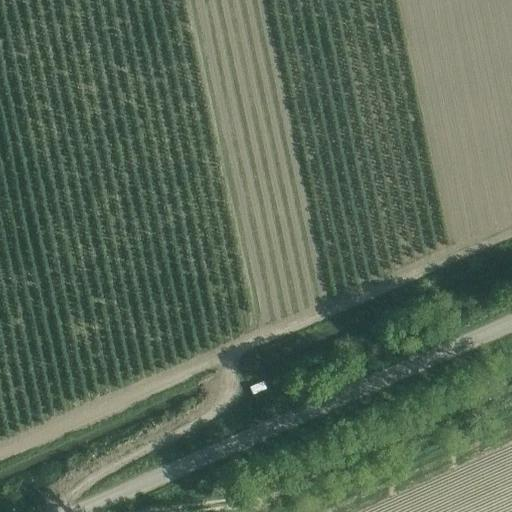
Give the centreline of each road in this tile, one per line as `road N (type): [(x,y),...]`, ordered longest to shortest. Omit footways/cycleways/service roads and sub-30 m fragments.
road 1 (unclassified): [(90,511),(511,324)]
road 2 (track): [(191,511),(289,494),(511,400)]
